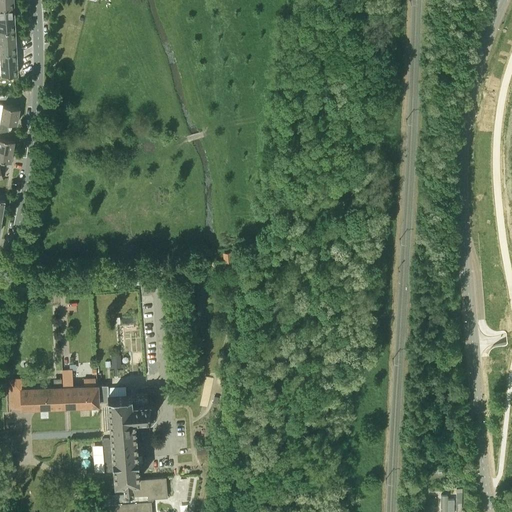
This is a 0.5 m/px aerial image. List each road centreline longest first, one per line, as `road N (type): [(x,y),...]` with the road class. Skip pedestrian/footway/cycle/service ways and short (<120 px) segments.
road 1 (secondary): [(490,511),(460,170),(479,53),(500,0)]
road 2 (unclassified): [(171,434),(155,281),(3,276)]
road 3 (tertiary): [(3,276),(32,133),(35,0)]
